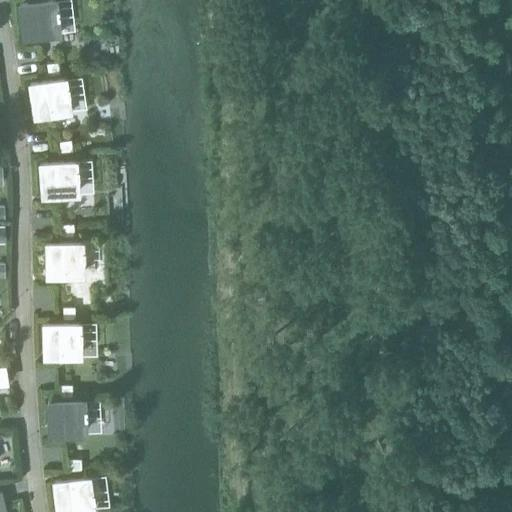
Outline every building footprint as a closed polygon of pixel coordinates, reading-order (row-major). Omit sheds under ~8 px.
[(56,7),(54,0),(39,0),(19,2),(23,34),(58,30),(56,15),(59,14),(58,6),(56,7)] [(69,75),(74,106),(88,103),(83,73),(69,75)] [(64,77),(29,82),(34,114),(69,108),(67,93),(69,93),(68,85),(66,85),(64,77)] [(82,155),(81,182),(92,182),(93,156),(82,155)] [(75,159),(40,162),(42,194),(77,191),(76,176),(78,175),(78,167),(76,167),(75,159)] [(81,241),(46,242),(46,274),(82,274),(82,258),(84,258),(84,250),(82,250),(81,241)] [(43,322),(44,354),(80,354),(79,338),(81,338),(81,329),(79,329),(79,321),(43,322)] [(83,398),(47,400),(49,432),(85,431),(84,415),(86,415),(86,406),(83,406),(83,398)] [(109,471),(95,472),(96,502),(110,502),(109,471)] [(89,475),(53,479),(57,511),(93,507),(92,499),(94,498),(93,490),(91,490),(89,475)] [(7,511),(1,488),(0,488),(0,511),(9,511),(7,511)]
